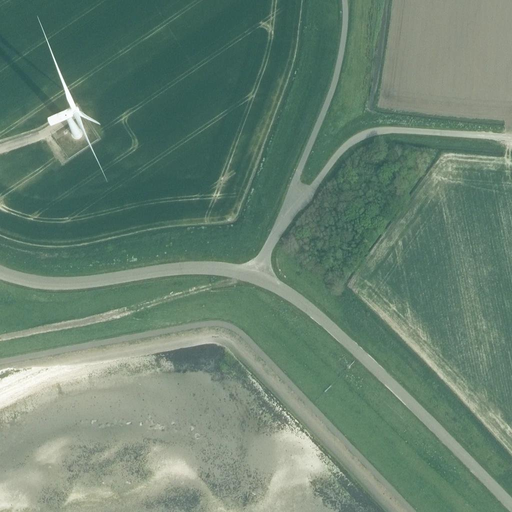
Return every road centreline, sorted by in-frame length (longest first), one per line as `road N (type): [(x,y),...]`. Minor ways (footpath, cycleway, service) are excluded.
road 1 (unclassified): [(511,508),(324,320),(257,274)]
road 2 (unclassified): [(257,274),(154,271),(59,284),(0,272)]
road 3 (unclassified): [(291,200),(363,134),(511,138)]
road 4 (unclassified): [(291,200),(336,73),(344,0)]
